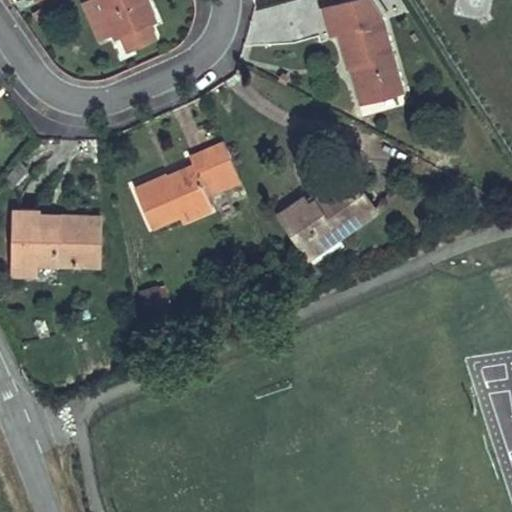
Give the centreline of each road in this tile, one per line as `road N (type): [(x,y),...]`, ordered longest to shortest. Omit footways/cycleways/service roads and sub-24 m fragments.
road 1 (residential): [(0,26),(48,88),(75,100),(114,98),(199,57),(214,39),(221,0)]
road 2 (tertiary): [(49,511),(0,392)]
